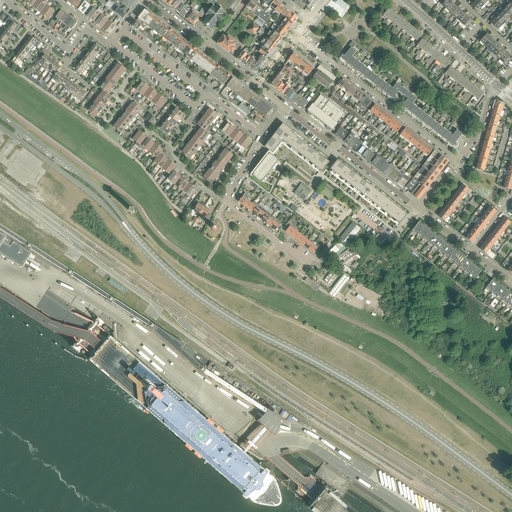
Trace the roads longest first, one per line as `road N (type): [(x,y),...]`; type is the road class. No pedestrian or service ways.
road 1 (primary): [(511,495),(351,383),(219,311),(132,235)]
road 2 (residential): [(457,160),(296,35)]
road 3 (residential): [(317,259),(282,245),(226,201),(261,134)]
road 4 (primary): [(132,235),(94,186),(0,115)]
road 5 (residential): [(419,210),(281,107)]
road 6 (primary): [(0,126),(132,235)]
road 7 (residential): [(3,0),(70,50),(87,28),(113,42)]
road 8 (tertiary): [(495,85),(402,0)]
road 9 (residential): [(113,42),(195,107),(205,94)]
